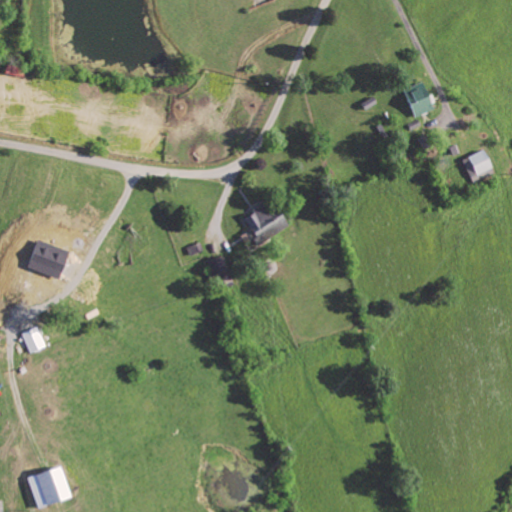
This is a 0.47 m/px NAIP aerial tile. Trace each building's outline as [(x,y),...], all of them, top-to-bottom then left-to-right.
[(403,104),(410,119),(429,111),(422,95),(403,104)] [(470,183),(488,177),(480,152),(462,158),(470,183)] [(238,221),(256,247),(285,226),(274,211),(265,217),(257,207),(238,221)] [(57,277),(64,259),(39,249),(32,267),(57,277)] [(230,286),(219,257),(204,262),(215,291),(230,286)] [(42,349),(35,329),(19,334),(26,354),(42,349)] [(33,509),(65,499),(54,467),(23,478),(33,509)]
